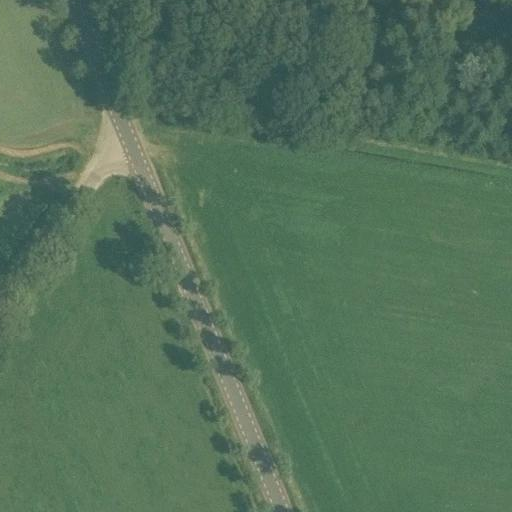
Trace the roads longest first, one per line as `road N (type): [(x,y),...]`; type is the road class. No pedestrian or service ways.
road 1 (tertiary): [(279,511),(124,131)]
road 2 (tertiary): [(0,306),(124,131)]
road 3 (tertiary): [(124,131),(70,0)]
